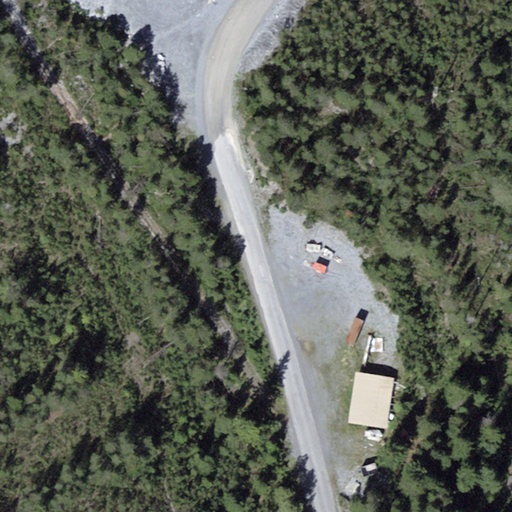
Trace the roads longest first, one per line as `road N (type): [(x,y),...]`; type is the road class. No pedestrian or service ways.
road 1 (unclassified): [(256,0),(228,47),(222,115),(327,511)]
road 2 (track): [(269,300),(342,327),(377,370),(378,430),(364,450),(311,451)]
